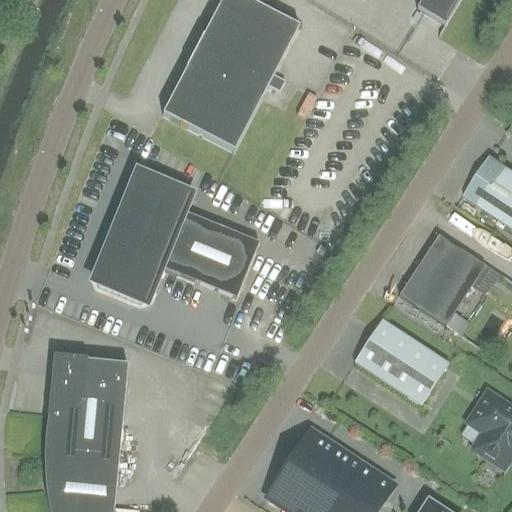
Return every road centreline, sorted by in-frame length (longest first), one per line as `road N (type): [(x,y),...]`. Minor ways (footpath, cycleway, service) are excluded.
road 1 (unclassified): [(209,511),(511,49)]
road 2 (unclassified): [(0,313),(36,187),(113,0)]
